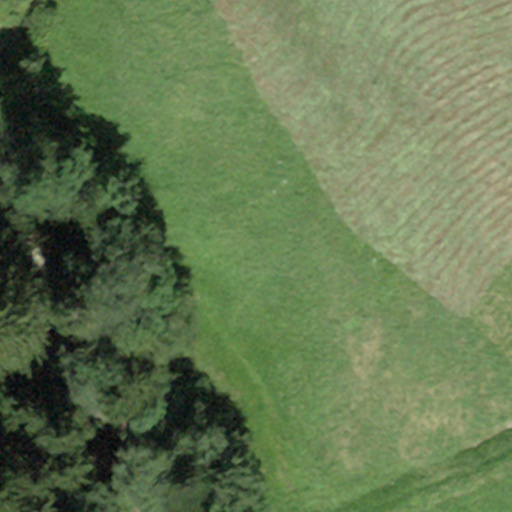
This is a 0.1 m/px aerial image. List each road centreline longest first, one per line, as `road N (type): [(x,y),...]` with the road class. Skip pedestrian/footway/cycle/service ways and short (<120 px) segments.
road 1 (track): [(293,511),(280,504),(251,403),(189,316)]
road 2 (track): [(511,446),(351,511)]
